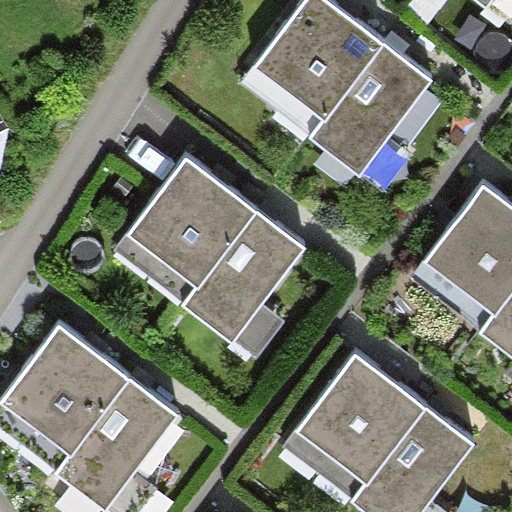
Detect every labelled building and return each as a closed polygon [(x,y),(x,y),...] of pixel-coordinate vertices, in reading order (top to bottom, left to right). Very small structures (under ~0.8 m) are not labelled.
[(344,6),(335,0),(301,0),(260,57),(329,108),(383,34),(344,6)] [(383,34),(329,108),(313,130),(363,166),(432,71),(398,46),(383,34)] [(221,175),(187,151),(134,224),(203,274),(257,202),(221,175)] [(511,202),(485,183),(432,257),(502,307),(511,293),(511,202)] [(257,202),(203,274),(187,297),(237,333),(306,237),(272,212),(257,202)] [(304,258),(269,298),(293,318),(327,279),(304,258)] [(511,293),(502,307),(486,329),(511,348),(511,293)] [(94,344),(61,320),(7,394),(77,444),(131,371),(94,344)] [(386,371),(359,351),(306,424),(375,475),(429,402),(386,371)] [(131,371),(77,444),(61,466),(111,502),(180,407),(144,380),(131,371)] [(429,402),(375,475),(359,497),(380,511),(424,511),(478,438),(438,408),(429,402)]
